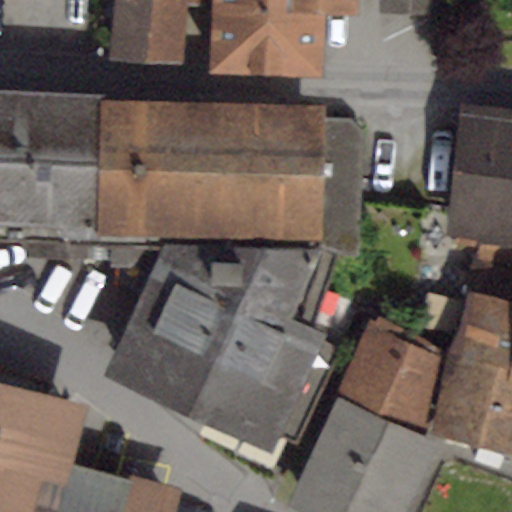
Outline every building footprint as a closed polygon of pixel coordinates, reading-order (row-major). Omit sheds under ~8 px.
[(111,0),(108,57),(181,62),(185,3),(205,4),(205,0),(111,0)] [(214,0),(212,69),(319,73),(321,11),(358,12),(358,0),(214,0)] [(438,0),(380,0),(380,14),(438,14),(438,0)] [(104,92),(0,88),(0,236),(161,241),(161,234),(325,239),(325,243),(360,254),(364,132),(352,120),(325,119),(326,105),(104,98),(104,92)] [(511,110),(459,104),(446,237),(480,241),(477,259),(511,265),(511,110)] [(161,241),(104,375),(269,450),(277,433),(294,441),(336,350),(319,342),(322,334),(288,319),(325,239),(161,234),(161,241)] [(511,272),(473,263),(433,432),(511,452),(511,272)] [(444,350),(372,321),(335,394),(340,398),(421,435),(444,350)] [(90,403),(0,379),(0,511),(2,511),(7,497),(29,503),(43,455),(74,463),(90,403)] [(421,435),(340,398),(287,505),(302,511),(408,511),(439,444),(421,435)] [(7,497),(2,511),(175,511),(182,489),(132,476),(131,479),(74,463),(43,455),(29,503),(7,497)]
